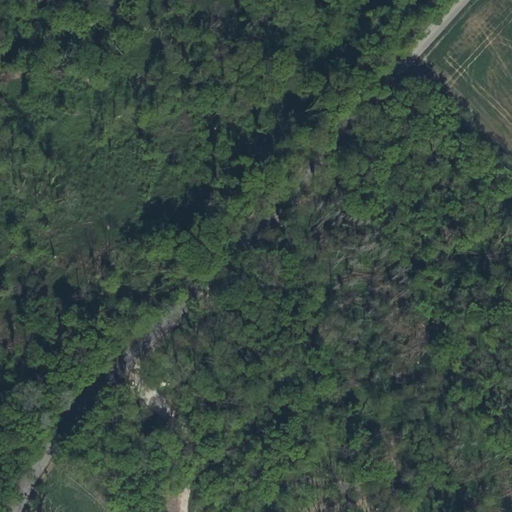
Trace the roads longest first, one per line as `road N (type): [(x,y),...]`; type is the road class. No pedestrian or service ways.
road 1 (tertiary): [(17,511),(79,388),(465,0)]
road 2 (track): [(367,511),(356,490),(336,481),(191,473)]
